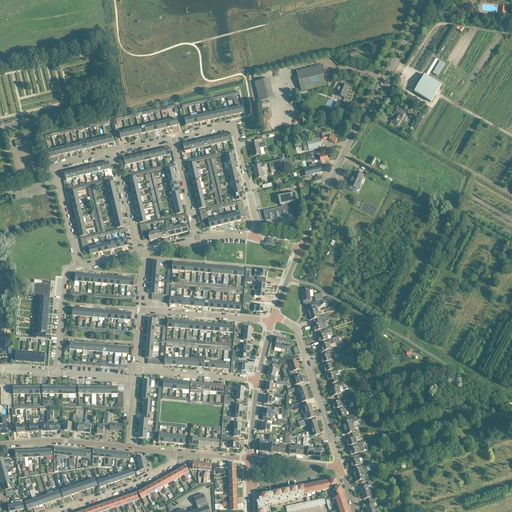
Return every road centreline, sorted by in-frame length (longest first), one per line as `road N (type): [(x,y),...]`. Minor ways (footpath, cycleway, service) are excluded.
road 1 (unclassified): [(511,404),(341,301),(288,279)]
road 2 (residential): [(174,137),(223,126),(235,132),(253,238)]
road 3 (tertiary): [(344,153),(419,0)]
road 4 (residential): [(340,467),(298,334),(273,316)]
road 5 (residential): [(78,266),(56,171),(113,151)]
road 6 (residential): [(174,452),(171,464),(133,485),(54,511)]
road 7 (residential): [(271,321),(140,308)]
road 8 (residential): [(128,447),(0,445)]
road 9 (residential): [(256,380),(135,370)]
road 10 (unclassified): [(451,210),(344,153)]
